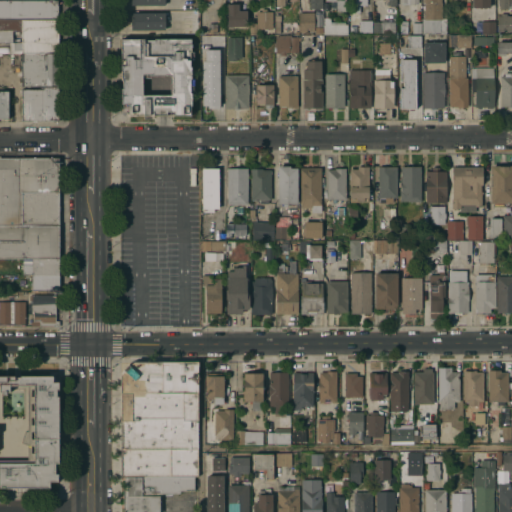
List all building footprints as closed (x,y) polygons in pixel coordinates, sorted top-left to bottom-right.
[(0,0),(56,0),(57,19),(58,19),(58,20),(0,20),(0,0)] [(322,0),(322,8),(309,8),(309,2),(308,2),(308,0),(322,0)] [(345,0),(345,11),(335,11),(335,3),(333,3),(333,0),(345,0)] [(366,0),(366,5),(359,5),(359,12),(350,12),(350,1),(354,1),(354,0),(366,0)] [(417,0),(417,3),(414,3),(414,10),(410,10),(410,3),(400,3),(400,2),(398,2),(398,0),(417,0)] [(440,0),(440,2),(441,2),(441,17),(446,17),(446,33),(421,33),(421,18),(423,18),(423,2),(423,0),(440,0)] [(471,0),(472,8),(489,8),(488,0),(471,0)] [(511,0),(511,8),(498,8),(498,5),(497,5),(497,0),(511,0)] [(226,4),(239,3),(239,7),(238,7),(238,10),(246,10),(246,26),(227,26),(226,4)] [(272,28),(268,28),(268,29),(267,29),(267,28),(256,28),(256,11),(261,11),(261,8),(266,8),(266,11),(272,11),(272,28)] [(321,33),(316,33),(316,28),(314,28),(314,12),(313,12),(313,9),(321,9),(321,33)] [(130,29),(130,12),(164,12),(164,29),(130,29)] [(313,12),(313,31),(309,31),(309,33),(300,33),(300,31),(298,31),(298,12),(313,12)] [(497,15),(500,15),(500,13),(506,13),(506,15),(511,15),(511,31),(497,31),(497,15)] [(295,33),(274,33),(274,20),(274,14),(280,14),(280,19),(282,19),(282,20),(289,21),(289,17),(292,17),(291,21),(296,21),(295,33)] [(347,23),(347,34),(323,34),(323,24),(323,17),(330,17),(330,23),(347,23)] [(20,29),(19,29),(19,30),(0,30),(0,20),(58,20),(58,53),(21,53),(21,52),(19,52),(19,53),(0,53),(0,42),(20,42),(20,41),(20,29)] [(371,20),(371,32),(358,32),(359,20),(371,20)] [(394,21),(394,32),(372,32),(372,21),(394,21)] [(461,21),(470,21),(470,32),(461,32),(461,21)] [(494,21),(480,21),(480,33),(494,33),(494,21)] [(412,34),(411,22),(421,22),(421,34),(412,34)] [(216,33),(207,32),(207,23),(217,23),(216,33)] [(421,49),(397,49),(397,34),(412,35),(412,34),(421,34),(421,49)] [(470,34),(470,47),(457,46),(457,34),(470,34)] [(224,35),(224,46),(208,46),(208,44),(200,44),(200,35),(224,35)] [(280,55),(280,52),(275,52),(275,46),(274,46),(274,42),(275,42),(275,36),(278,36),(278,35),(290,35),(290,36),(298,36),(298,52),(289,52),(289,44),(288,44),(288,52),(286,52),(286,55),(280,55)] [(493,36),(493,44),(486,44),(486,46),(483,46),(483,44),(472,44),(472,35),(493,36)] [(226,37),(241,36),(241,58),(235,58),(235,60),(226,60),(226,37)] [(192,84),(192,92),(190,92),(190,105),(189,105),(189,114),(135,115),(135,114),(128,114),(122,108),(122,103),(120,103),(120,85),(120,60),(120,38),(143,38),(143,39),(154,39),(154,38),(190,38),(190,43),(191,43),(191,47),(190,47),(190,51),(192,51),(193,59),(188,59),(189,60),(189,66),(190,66),(190,78),(192,78),(192,84)] [(444,41),(444,62),(436,62),(436,63),(430,63),(430,62),(422,62),(422,61),(421,61),(421,58),(423,58),(422,41),(444,41)] [(511,41),(511,52),(504,52),(504,54),(496,54),(496,41),(511,41)] [(58,86),(42,86),(21,86),(21,53),(58,53),(58,86)] [(397,54),(407,54),(407,59),(408,59),(408,62),(407,62),(407,68),(397,68),(397,54)] [(465,77),(467,77),(467,106),(456,106),(448,106),(448,86),(446,86),(446,76),(449,76),(448,55),(465,55),(465,77)] [(302,68),(305,68),(305,60),(321,60),(321,78),(322,78),(322,107),(302,107),(302,68)] [(474,77),(471,77),(471,67),(493,67),(493,77),(494,106),(474,106),(474,77)] [(370,107),(348,107),(348,85),(350,85),(350,78),(354,78),(354,73),(355,73),(355,69),(369,69),(369,81),(370,81),(371,85),(370,85),(370,107)] [(389,80),(392,80),(392,86),(393,86),(393,107),(389,107),(389,108),(388,108),(388,107),(385,107),(385,108),(380,108),(380,107),(377,107),(377,108),(375,108),(375,107),(372,107),(372,79),(374,79),(374,69),(389,69),(389,74),(389,80)] [(397,73),(404,73),(404,72),(406,72),(406,73),(411,73),(410,69),(417,69),(417,73),(418,73),(418,107),(397,107),(397,73)] [(422,72),(443,72),(443,83),(444,95),(443,95),(443,107),(422,107),(422,72)] [(500,75),(509,75),(509,72),(511,72),(511,106),(500,106),(500,75)] [(343,107),(324,107),(324,73),(343,73),(343,107)] [(224,74),(248,74),(248,84),(248,93),(248,108),(225,108),(224,74)] [(277,75),(297,75),(297,107),(285,107),(285,106),(280,106),(279,106),(279,105),(277,105),(277,75)] [(201,76),(219,76),(219,108),(201,108),(201,76)] [(255,84),(272,84),(272,107),(264,107),(264,103),(263,103),(263,104),(258,104),(255,104),(255,84)] [(58,86),(58,120),(21,120),(21,88),(42,88),(42,86),(58,86)] [(8,118),(0,118),(0,90),(8,90),(8,118)] [(0,225),(0,158),(58,158),(58,225),(0,225)] [(277,165),(289,165),(289,167),(297,167),(297,203),(287,203),(287,205),(283,205),(283,203),(277,203),(277,165)] [(490,165),(498,165),(507,165),(511,165),(511,202),(507,202),(507,206),(502,206),(502,203),(489,203),(490,165)] [(368,201),(349,201),(349,168),(357,168),(357,166),(368,166),(368,201)] [(396,197),(378,197),(378,166),(396,166),(396,197)] [(420,200),(399,200),(399,190),(400,190),(400,166),(420,166),(420,200)] [(425,170),(431,170),(431,166),(439,166),(439,171),(445,170),(445,202),(425,202),(425,170)] [(482,166),(482,184),(480,184),(480,191),(482,191),(482,193),(480,193),(480,206),(475,206),(475,211),(459,211),(459,208),(451,208),(451,198),(451,166),(482,166)] [(201,168),(218,167),(218,182),(219,182),(219,192),(218,192),(218,208),(208,208),(208,211),(202,211),(202,208),(201,208),(201,168)] [(227,167),(247,167),(247,204),(227,204),(227,167)] [(299,207),(299,203),(299,201),(300,201),(299,171),(299,167),(320,167),(321,211),(311,212),(311,207),(308,207),(299,207)] [(345,198),(326,199),(326,169),(334,169),(334,167),(345,167),(345,198)] [(250,168),(262,168),(262,169),(270,169),(270,179),(271,179),(271,186),(270,186),(270,199),(268,199),(268,202),(262,202),(262,199),(250,199),(250,168)] [(444,205),(444,212),(445,212),(445,217),(444,217),(444,223),(430,223),(430,210),(428,210),(428,205),(444,205)] [(250,209),(254,209),(254,216),(256,216),(255,221),(273,221),(273,240),(251,240),(252,221),(250,221),(250,209)] [(511,237),(509,237),(509,234),(502,234),(502,214),(509,214),(509,213),(511,213),(511,237)] [(466,223),(465,223),(465,216),(466,216),(466,215),(481,215),(481,239),(480,239),(466,239),(466,234),(466,223)] [(500,236),(489,236),(489,226),(486,226),(486,222),(488,222),(488,217),(500,217),(500,236)] [(446,239),(446,220),(456,220),(460,220),(461,220),(461,239),(458,239),(446,239)] [(321,221),(320,237),(303,237),(303,228),(299,228),(299,224),(303,224),(303,221),(321,221)] [(244,223),(232,223),(232,235),(245,235),(244,223)] [(58,259),(22,259),(22,258),(0,258),(0,225),(58,225),(58,259)] [(274,238),(274,226),(289,226),(289,229),(291,229),(291,234),(289,234),(290,238),(274,238)] [(471,253),(458,253),(458,240),(471,239),(471,253)] [(360,257),(348,258),(348,240),(360,240),(360,257)] [(373,240),(397,240),(396,252),(373,252),(373,240)] [(429,251),(429,240),(446,240),(446,251),(429,251)] [(224,251),(224,250),(200,250),(200,241),(224,241),(225,242),(225,251),(224,251)] [(493,241),(493,262),(477,262),(477,241),(480,241),(493,241)] [(305,243),(308,243),(308,244),(321,244),(320,257),(320,258),(308,258),(308,251),(305,251),(305,243)] [(265,247),(273,247),(273,250),(274,250),(274,256),(273,256),(273,261),(265,261),(265,247)] [(325,250),(327,250),(327,248),(333,248),(333,250),(334,250),(334,261),(325,261),(325,250)] [(203,262),(203,251),(221,252),(220,263),(203,262)] [(58,290),(29,290),(29,285),(31,285),(31,274),(22,274),(22,259),(58,259),(58,290)] [(226,276),(227,276),(227,270),(233,270),(233,265),(242,265),(242,264),(245,264),(245,276),(246,276),(246,278),(247,278),(247,285),(245,285),(245,287),(248,287),(248,309),(241,309),(241,313),(226,313),(226,276)] [(350,271),(370,271),(370,313),(350,313),(350,271)] [(297,313),(275,313),(275,272),(297,272),(297,313)] [(396,272),(396,308),(375,308),(374,272),(396,272)] [(444,273),(444,296),(441,296),(442,316),(429,317),(429,312),(428,312),(429,290),(427,290),(427,286),(429,286),(429,284),(428,284),(428,274),(444,273)] [(220,312),(205,312),(205,285),(201,285),(201,274),(214,274),(214,278),(220,278),(220,312)] [(474,274),(494,274),(494,307),(489,307),(489,312),(474,312),(474,274)] [(496,275),(511,275),(511,312),(496,312),(496,275)] [(322,313),(300,313),(299,295),(300,295),(300,283),(299,283),(300,276),(306,277),(305,281),(310,281),(310,283),(321,282),(321,295),(322,295),(322,313)] [(250,280),(253,280),(253,277),(269,277),(271,280),(271,314),(250,314),(250,280)] [(421,308),(415,308),(415,313),(400,313),(400,277),(421,277),(421,308)] [(447,281),(448,281),(448,277),(457,277),(457,281),(467,281),(467,288),(468,288),(468,300),(467,300),(467,312),(447,312),(447,281)] [(325,280),(347,280),(347,311),(339,311),(339,313),(326,313),(325,280)] [(55,295),(55,320),(59,320),(59,325),(58,325),(30,325),(30,320),(33,320),(33,310),(31,310),(31,305),(32,305),(32,299),(29,299),(29,295),(55,295)] [(9,324),(0,324),(0,301),(10,301),(9,324)] [(24,323),(13,323),(13,301),(24,301),(24,323)] [(123,476),(121,476),(121,373),(124,370),(122,369),(128,364),(129,365),(131,362),(197,362),(197,476),(193,476),(123,477),(123,476)] [(437,367),(451,367),(451,371),(458,371),(459,401),(453,401),(453,408),(439,408),(439,401),(437,401),(437,367)] [(433,403),(413,403),(413,371),(422,371),(422,368),(431,368),(431,371),(433,371),(433,403)] [(463,369),(475,369),(475,371),(482,371),(482,401),(477,401),(477,405),(467,405),(467,401),(463,401),(463,369)] [(488,369),(500,369),(500,371),(507,371),(507,401),(504,401),(504,404),(496,404),(496,400),(488,401),(488,369)] [(335,402),(318,402),(318,392),(317,392),(317,381),(318,381),(318,371),(326,371),(326,370),(336,370),(335,402)] [(408,401),(407,401),(407,411),(389,411),(389,389),(388,389),(388,379),(389,379),(389,371),(397,371),(397,370),(407,370),(408,401)] [(287,407),(283,407),(283,415),(273,415),(273,407),(269,407),(269,395),(267,395),(267,384),(268,384),(268,371),(287,371),(287,407)] [(312,406),(300,406),(300,409),(291,409),(292,372),(298,372),(298,373),(305,373),(305,371),(312,372),(312,406)] [(243,372),(261,372),(261,409),(251,409),(251,401),(243,401),(243,372)] [(344,372),(356,372),(356,375),(362,375),(361,396),(344,396),(344,372)] [(386,372),(386,394),(382,394),(382,399),(369,400),(369,398),(368,398),(368,372),(386,372)] [(213,403),(213,398),(205,398),(205,397),(204,397),(204,375),(207,375),(207,373),(221,373),(221,375),(223,375),(222,377),(224,379),(224,383),(222,385),(223,396),(222,396),(223,403),(213,403)] [(0,375),(13,375),(13,377),(19,376),(19,375),(52,375),(52,381),(57,381),(57,389),(56,389),(56,396),(57,396),(58,462),(54,462),(54,473),(57,473),(57,481),(49,481),(49,487),(3,487),(3,485),(0,485),(0,375)] [(477,411),(482,411),(482,407),(486,407),(486,422),(483,422),(483,423),(478,423),(478,422),(477,422),(477,411)] [(232,439),(220,439),(214,438),(214,410),(223,410),(223,408),(232,408),(232,439)] [(362,411),(362,429),(355,429),(355,434),(347,433),(347,417),(345,417),(345,414),(347,414),(347,411),(362,411)] [(365,415),(369,415),(369,411),(377,411),(377,414),(383,414),(383,424),(382,424),(382,432),(388,432),(388,443),(373,443),(373,438),(372,438),(372,435),(366,435),(366,429),(365,429),(365,415)] [(483,424),(483,413),(469,413),(469,425),(483,424)] [(316,418),(321,418),(321,415),(329,415),(329,418),(333,418),(333,431),(332,431),(332,432),(339,432),(339,443),(332,443),(332,438),(328,438),(328,442),(321,442),(321,438),(316,438),(316,418)] [(435,423),(435,438),(431,438),(431,442),(426,442),(426,438),(421,438),(421,435),(419,435),(419,432),(421,432),(421,423),(435,423)] [(510,442),(501,442),(501,432),(499,432),(499,426),(501,426),(501,425),(510,425),(510,442)] [(266,443),(266,432),(273,432),(273,427),(289,427),(289,432),(289,443),(266,443)] [(412,428),(412,443),(407,443),(406,440),(390,441),(389,428),(412,428)] [(262,443),(245,443),(245,444),(235,444),(235,430),(244,430),(262,431),(262,443)] [(496,451),(500,451),(500,462),(501,462),(501,453),(505,453),(505,451),(511,451),(511,471),(506,471),(506,470),(501,469),(501,464),(496,464),(496,451)] [(290,452),(291,465),(275,465),(275,452),(290,452)] [(406,452),(421,452),(421,473),(411,473),(411,470),(406,470),(406,452)] [(272,453),(272,478),(271,478),(270,479),(267,479),(265,478),(265,472),(262,472),(262,469),(261,470),(258,470),(258,469),(253,469),(253,453),(272,453)] [(310,453),(322,453),(322,465),(310,465),(310,453)] [(248,456),(248,472),(239,472),(239,476),(232,476),(232,472),(228,472),(228,463),(229,463),(229,456),(248,456)] [(223,457),(223,470),(211,470),(211,457),(223,457)] [(373,459),(389,459),(389,479),(383,479),(383,481),(373,481),(373,459)] [(473,511),(473,507),(474,507),(474,486),(473,486),(472,467),(480,466),(480,459),(493,459),(494,489),(492,489),(492,511),(473,511)] [(348,461),(361,461),(361,476),(359,476),(359,483),(348,483),(348,461)] [(438,462),(439,469),(439,473),(439,479),(426,480),(426,479),(425,479),(425,473),(426,473),(426,462),(438,462)] [(222,511),(205,511),(205,475),(222,475),(222,511)] [(193,476),(193,490),(179,490),(179,493),(161,493),(161,511),(125,511),(125,510),(122,510),(122,479),(123,479),(123,477),(193,476)] [(300,511),(300,487),(301,487),(301,479),(320,479),(320,487),(320,498),(321,498),(321,504),(320,504),(320,511),(300,511)] [(497,511),(497,482),(511,482),(511,511),(497,511)] [(398,511),(398,487),(399,487),(399,483),(410,483),(410,487),(417,487),(417,511),(398,511)] [(248,484),(248,511),(227,511),(227,484),(248,484)] [(276,511),(276,501),(277,501),(277,490),(278,490),(278,485),(298,485),(298,511),(276,511)] [(450,511),(450,493),(455,493),(455,491),(457,491),(457,489),(460,489),(460,487),(469,487),(469,492),(471,492),(470,511),(450,511)] [(424,511),(424,489),(445,489),(445,511),(424,511)] [(252,511),(253,501),(257,501),(257,499),(255,499),(255,496),(259,490),(264,490),(263,495),(271,494),(272,497),(272,500),(271,501),(271,502),(272,502),(272,511),(252,511)] [(353,511),(353,491),(371,491),(371,511),(353,511)] [(375,511),(375,491),(394,491),(394,498),(395,498),(395,504),(394,504),(394,511),(375,511)] [(325,511),(325,492),(333,492),(333,496),(343,496),(343,511),(325,511)]
